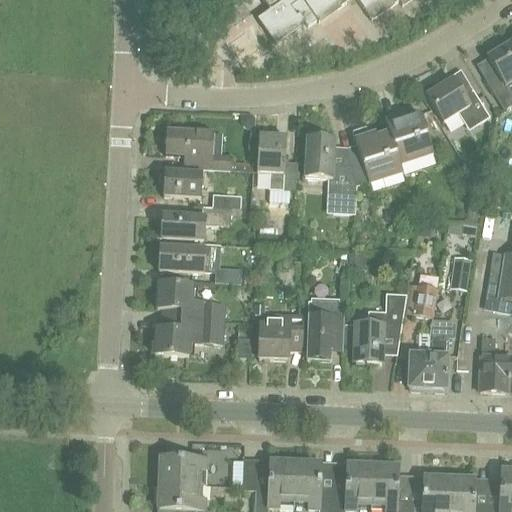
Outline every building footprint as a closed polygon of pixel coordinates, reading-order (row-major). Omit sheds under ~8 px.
[(258,0),(268,13),(255,22),(272,46),(302,26),(305,30),(315,23),(316,26),(344,6),(342,4),(348,0),(352,0),(369,24),(396,5),(400,9),(413,0),(258,0)] [(511,49),(510,47),(486,62),(495,77),(484,84),(503,114),(511,108),(511,102),(504,90),(511,85),(511,49)] [(472,93),(462,100),(451,83),(425,100),(442,127),(464,113),(475,130),(489,121),(472,93)] [(385,125),(389,137),(399,166),(432,156),(420,118),(400,124),(399,121),(385,125)] [(198,162),(197,173),(228,175),(230,160),(211,159),(212,137),(165,134),(164,160),(198,162)] [(361,167),(350,170),(355,190),(402,175),(399,166),(389,137),(369,144),(368,139),(354,144),(361,167)] [(296,166),(283,166),(285,141),(258,139),(255,176),(270,177),(269,193),(294,195),(296,166)] [(355,190),(350,170),(332,169),(333,143),(305,142),(303,182),(327,183),(327,197),(334,198),(332,217),(354,218),(355,190)] [(201,177),(163,175),(162,201),(200,203),(201,177)] [(212,212),(230,213),(240,213),(241,200),(213,198),(212,212)] [(468,210),(465,223),(478,226),(480,212),(468,210)] [(203,231),(229,232),(230,213),(212,212),(204,212),(203,221),(161,219),(160,227),(157,227),(156,243),(160,243),(203,245),(203,231)] [(419,226),(417,238),(431,240),(433,227),(419,226)] [(462,239),(464,227),(449,227),(448,237),(462,239)] [(257,238),(257,252),(278,252),(278,238),(277,238),(258,238),(257,238)] [(203,276),(215,277),(215,272),(220,272),(221,250),(204,249),(204,253),(159,251),(158,276),(202,279),(203,276)] [(450,293),(463,295),(466,296),(472,257),(455,255),(450,293)] [(511,258),(492,255),(484,307),(493,308),(492,314),(511,317),(511,313),(511,258)] [(346,271),(346,274),(363,274),(363,258),(347,258),(346,263),(346,271)] [(338,263),(338,271),(346,271),(346,263),(338,263)] [(215,277),(214,286),(240,288),(241,274),(220,272),(215,272),(215,277)] [(208,303),(192,302),(192,289),(158,287),(157,313),(169,314),(185,315),(185,325),(210,326),(224,327),(225,309),(210,308),(210,306),(207,306),(208,303)] [(431,322),(436,292),(417,289),(411,319),(431,322)] [(368,329),(356,329),(354,366),(382,367),(383,340),(400,341),(406,299),(386,298),(385,316),(368,316),(368,329)] [(332,354),(343,355),(345,306),(309,304),(308,319),(307,343),(306,364),(331,365),(332,354)] [(254,307),(253,318),(265,319),(265,308),(254,307)] [(289,326),(272,325),(259,325),(259,351),(258,363),(288,364),(289,355),(302,355),(302,318),(289,318),(289,326)] [(435,393),(434,396),(444,396),(445,394),(447,394),(448,359),(449,341),(455,341),(456,329),(452,325),(440,324),(432,324),(431,337),(427,396),(428,396),(428,393),(435,393)] [(168,333),(156,333),(155,358),(189,360),(189,347),(208,348),(208,346),(222,347),(224,327),(210,326),(185,325),(184,335),(168,333)] [(238,333),(238,343),(249,343),(250,334),(238,333)] [(410,395),(420,395),(420,393),(427,393),(427,396),(431,337),(419,336),(418,358),(410,358),(408,392),(411,392),(410,395)] [(482,342),(480,396),(507,397),(508,392),(511,392),(511,361),(494,361),(495,342),(492,342),(482,342)] [(249,343),(238,343),(237,362),(251,362),(252,343),(249,343)] [(161,462),(160,487),(196,489),(206,489),(207,457),(191,457),(191,463),(161,462)] [(243,465),(243,466),(243,484),(243,489),(242,494),(254,495),(256,495),(256,490),(257,465),(244,465),(243,465)] [(281,503),(294,504),(295,467),(272,466),(270,466),(269,491),(256,490),(256,495),(254,495),(253,511),(267,511),(268,511),(280,511),(281,503)] [(332,511),(333,493),(320,493),(321,468),(295,467),(294,504),(307,505),(306,511),(332,511)] [(333,493),(332,511),(355,511),(356,508),(371,508),(373,470),(347,469),(346,493),(333,493)] [(409,511),(410,506),(397,505),(398,471),(373,470),(371,508),(384,508),(384,511),(409,511)] [(511,511),(511,474),(501,475),(500,509),(487,509),(486,511),(511,511)] [(448,511),(449,483),(424,482),(423,506),(410,506),(409,511),(448,511)] [(474,508),(475,484),(449,483),(448,511),(486,511),(487,509),(474,508)] [(203,511),(204,503),(196,503),(196,489),(160,487),(158,511),(203,511)]
